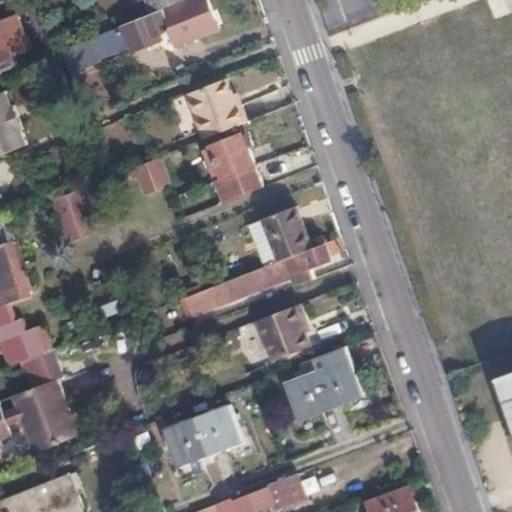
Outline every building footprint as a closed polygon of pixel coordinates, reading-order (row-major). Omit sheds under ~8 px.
[(192,19),(182,0),(180,0),(152,12),(134,19),(142,39),(145,46),(160,39),(158,33),(192,19)] [(180,0),(147,0),(152,12),(180,0)] [(45,55),(59,49),(62,48),(42,1),(26,7),(45,55)] [(0,58),(10,55),(26,48),(13,16),(0,21),(0,58)] [(129,44),(142,39),(134,19),(120,24),(129,44)] [(94,59),(129,44),(120,24),(102,32),(86,38),(94,59)] [(0,72),(15,67),(10,55),(0,58),(0,72)] [(204,138),(249,120),(243,105),(238,107),(233,93),(227,78),(187,94),(204,138)] [(11,111),(1,89),(0,89),(0,153),(26,144),(19,128),(23,126),(14,110),(11,111)] [(238,107),(243,105),(238,92),(233,93),(238,107)] [(225,201),(264,186),(242,134),(205,150),(208,159),(217,180),(225,201)] [(136,165),(145,190),(171,180),(161,155),(136,165)] [(204,161),(212,182),(217,180),(208,159),(204,161)] [(55,199),(70,242),(97,233),(82,190),(55,199)] [(305,251),(312,249),(295,206),(264,218),(250,224),(267,266),(305,251)] [(333,262),(326,243),(312,249),(305,251),(312,269),(333,262)] [(0,299),(1,302),(28,291),(19,270),(11,273),(0,244),(0,299)] [(244,278),(243,276),(194,295),(200,311),(294,275),(289,261),(244,278)] [(306,320),(299,301),(258,317),(273,357),(310,343),(302,321),(306,320)] [(33,358),(48,351),(38,324),(0,338),(0,346),(8,367),(21,362),(33,358)] [(318,369),(331,404),(363,392),(346,346),(314,358),(318,369)] [(21,362),(31,389),(44,384),(60,378),(66,376),(56,349),(48,351),(33,358),(21,362)] [(298,417),(331,404),(318,369),(285,381),(298,417)] [(511,372),(502,376),(511,404),(511,372)] [(71,405),(60,378),(44,384),(31,389),(0,401),(0,438),(13,434),(10,426),(26,421),(39,451),(75,437),(63,408),(71,405)] [(197,415),(210,450),(241,439),(228,403),(197,415)] [(82,434),(71,405),(63,408),(75,437),(82,434)] [(177,463),(210,450),(197,415),(164,428),(177,463)] [(246,511),(304,489),(297,472),(269,483),(271,485),(234,499),(233,496),(219,501),(223,511),(232,511),(237,510),(238,511),(246,511)] [(72,511),(80,509),(71,483),(0,506),(0,511),(72,511)] [(418,511),(409,487),(367,502),(370,511),(418,511)]
